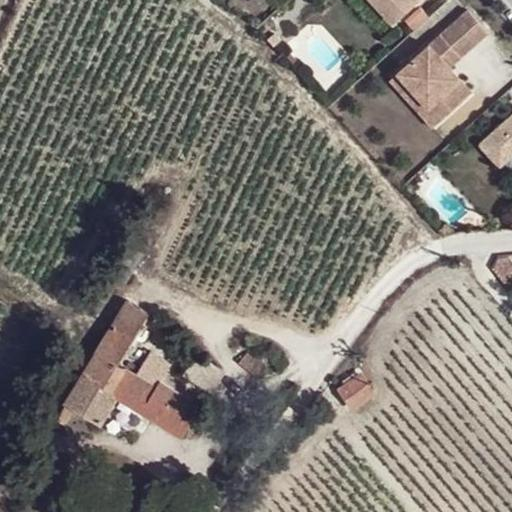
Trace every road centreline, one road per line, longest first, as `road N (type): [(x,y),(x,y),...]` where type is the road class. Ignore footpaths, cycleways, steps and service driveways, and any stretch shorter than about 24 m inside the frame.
road 1 (residential): [(511,240),(441,248),(393,278),(217,511)]
road 2 (track): [(314,379),(417,511)]
